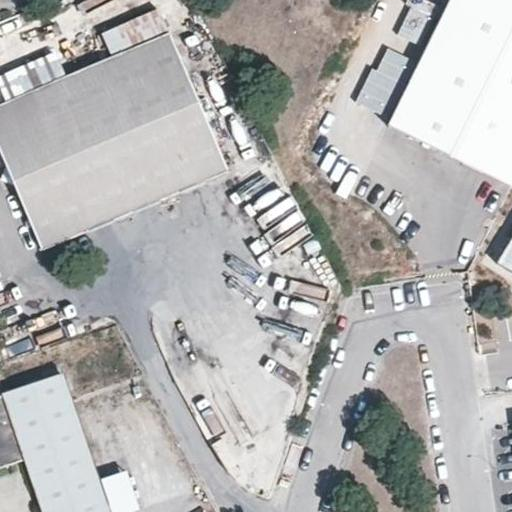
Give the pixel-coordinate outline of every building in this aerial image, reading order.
[(511,0),(450,0),(390,116),(509,171),(511,165),(511,0)] [(409,0),(395,34),(415,42),(432,2),(427,0),(409,0)] [(0,105),(0,151),(42,251),(230,172),(162,11),(102,36),(112,59),(0,105)] [(511,238),(498,262),(511,270),(511,238)] [(1,393),(23,459),(40,511),(106,511),(59,373),(1,393)] [(0,466),(23,459),(1,393),(0,393),(0,466)]
